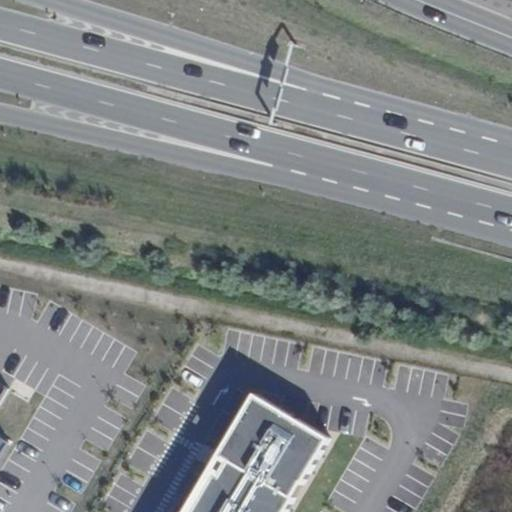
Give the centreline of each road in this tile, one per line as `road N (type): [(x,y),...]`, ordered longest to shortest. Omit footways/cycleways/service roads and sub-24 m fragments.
road 1 (primary): [(0,73),(511,216)]
road 2 (primary): [(511,164),(0,25)]
road 3 (primary): [(0,110),(238,162),(511,237)]
road 4 (primary): [(511,138),(52,0)]
